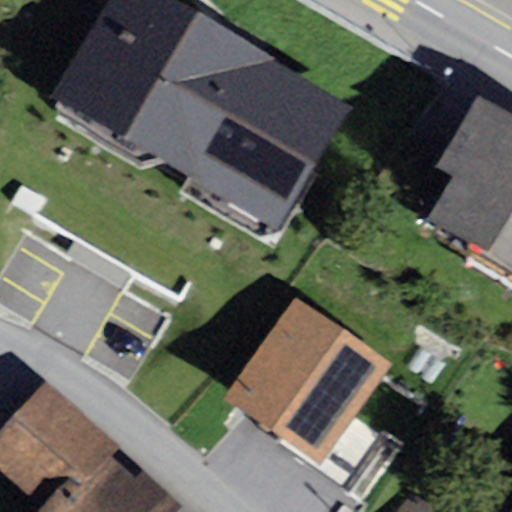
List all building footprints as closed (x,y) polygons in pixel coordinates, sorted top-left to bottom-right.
[(104,63),(119,70),(85,144),(264,224),(315,110),(122,23),(104,63)] [(511,138),(476,118),(434,192),(451,202),(424,249),(511,298),(511,138)] [(350,411),(262,342),(198,422),(286,491),(350,411)] [(144,461),(64,389),(0,460),(0,462),(56,511),(174,511),(132,475),(144,461)] [(425,511),(404,497),(392,511),(425,511)]
